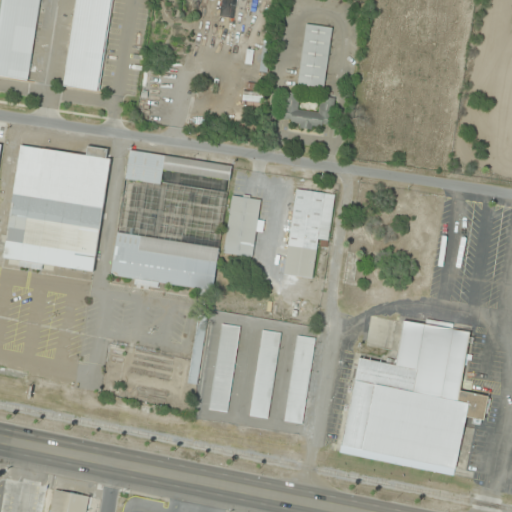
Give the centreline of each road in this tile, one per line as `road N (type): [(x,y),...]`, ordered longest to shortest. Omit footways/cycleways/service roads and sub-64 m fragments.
road 1 (residential): [(0,113),(511,194)]
road 2 (primary): [(0,440),(345,511)]
